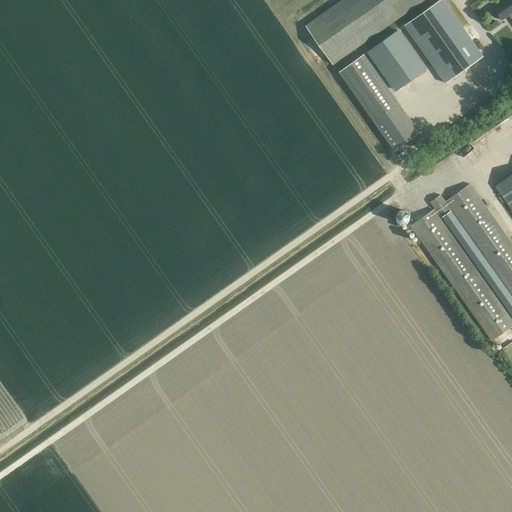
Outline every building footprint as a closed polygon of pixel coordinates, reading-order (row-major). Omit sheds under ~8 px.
[(424,0),(342,0),(306,26),(333,64),(424,0)] [(443,0),(440,0),(404,25),(445,83),(483,56),(443,0)] [(478,0),(475,0),(471,4),(474,8),(480,3),(478,0)] [(511,0),(506,0),(494,9),(502,19),(510,13),(511,10),(511,0)] [(399,31),(368,52),(395,90),(425,68),(399,31)] [(339,71),(374,121),(395,150),(419,132),(364,54),(339,71)] [(511,174),(495,186),(511,209),(511,174)] [(411,226),(492,341),(511,326),(511,318),(440,218),(452,210),(511,294),(511,243),(470,184),(445,201),(441,195),(431,202),(435,208),(411,226)]
